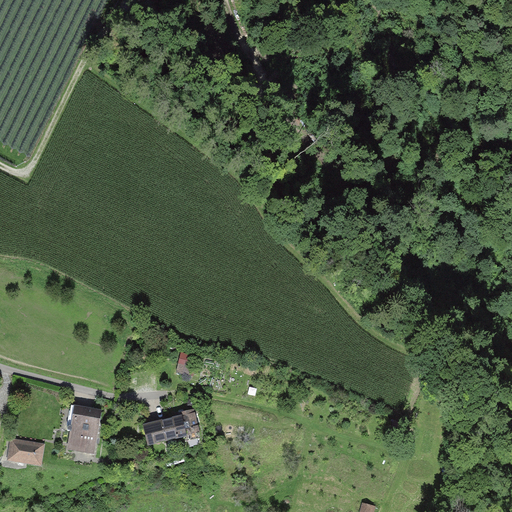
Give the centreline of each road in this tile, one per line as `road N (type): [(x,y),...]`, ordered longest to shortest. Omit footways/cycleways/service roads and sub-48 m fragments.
road 1 (track): [(0,166),(25,179),(84,52),(123,0)]
road 2 (residential): [(0,361),(121,393),(169,396)]
